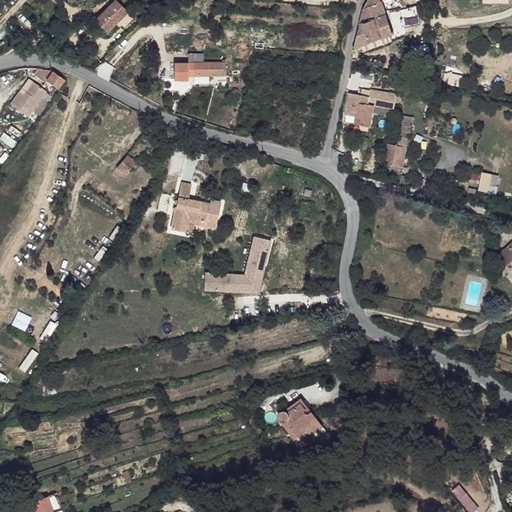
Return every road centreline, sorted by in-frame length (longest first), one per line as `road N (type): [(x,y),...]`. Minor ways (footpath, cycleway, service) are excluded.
road 1 (unclassified): [(329,168),(187,121),(56,63),(0,66)]
road 2 (unclassified): [(511,400),(455,353),(356,308),(344,265),(351,203),(329,168)]
road 3 (unknown): [(338,183),(354,177),(511,221)]
road 4 (residential): [(355,0),(329,168)]
road 5 (unknown): [(356,308),(471,334),(511,317)]
